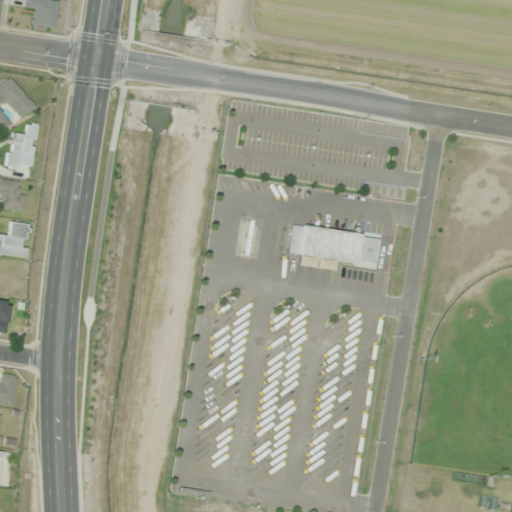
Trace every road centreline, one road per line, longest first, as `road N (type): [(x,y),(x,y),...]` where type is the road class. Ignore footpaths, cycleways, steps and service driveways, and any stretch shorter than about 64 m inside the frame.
road 1 (tertiary): [(61,511),(57,360),(102,0)]
road 2 (tertiary): [(95,60),(511,126)]
